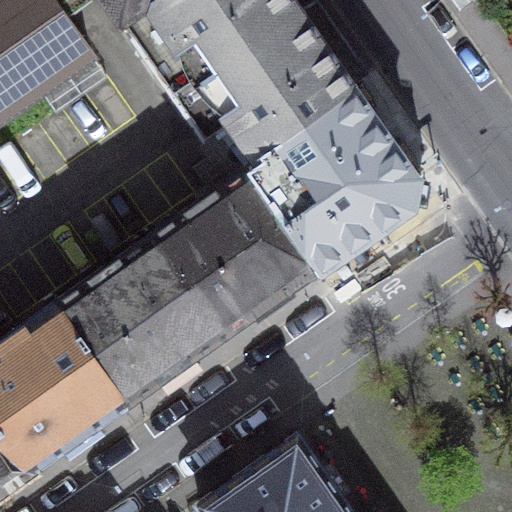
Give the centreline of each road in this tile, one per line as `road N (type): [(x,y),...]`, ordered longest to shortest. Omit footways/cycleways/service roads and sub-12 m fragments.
road 1 (residential): [(511,212),(68,511)]
road 2 (residential): [(388,0),(511,176)]
